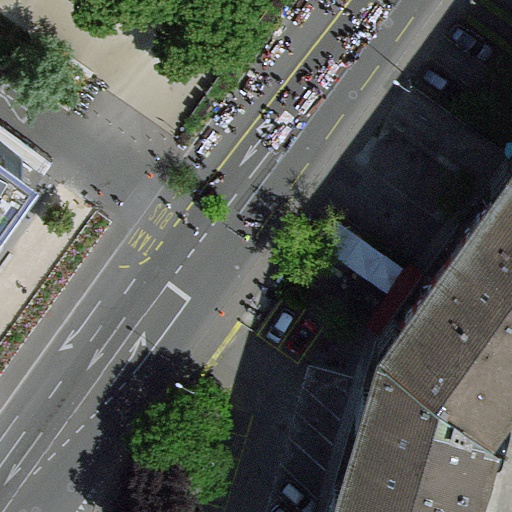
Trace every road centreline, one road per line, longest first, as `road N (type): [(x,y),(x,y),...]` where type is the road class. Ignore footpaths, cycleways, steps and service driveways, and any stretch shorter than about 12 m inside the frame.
road 1 (secondary): [(383,0),(205,244)]
road 2 (secondary): [(205,244),(68,432)]
road 3 (residential): [(205,244),(52,136)]
